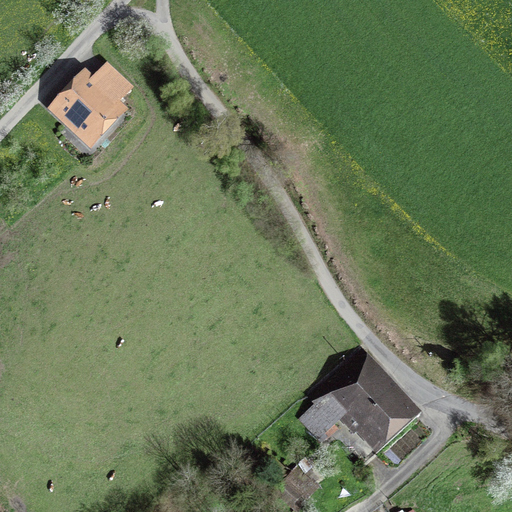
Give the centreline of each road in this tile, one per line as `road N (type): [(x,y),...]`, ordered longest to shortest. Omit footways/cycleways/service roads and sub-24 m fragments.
road 1 (unclassified): [(165,33),(263,168),(366,337),(423,386),(511,425)]
road 2 (unclassified): [(0,137),(114,17)]
road 3 (track): [(452,402),(424,451),(353,511)]
